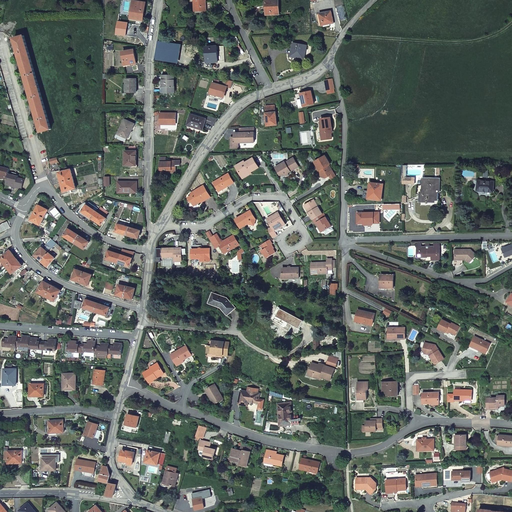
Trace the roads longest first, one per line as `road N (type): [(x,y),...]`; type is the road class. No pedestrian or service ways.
road 1 (residential): [(124,385),(263,439),(322,450),(380,446),(418,423)]
road 2 (residential): [(158,0),(149,60),(148,213),(155,233)]
road 3 (unknown): [(140,326),(236,333),(285,361),(324,360)]
road 4 (residential): [(24,208),(15,237),(38,267),(143,310)]
road 5 (residential): [(327,61),(343,109),(343,239)]
road 6 (residential): [(511,267),(467,282),(343,239)]
road 7 (unclassified): [(159,225),(228,117),(269,90)]
road 8 (residential): [(343,239),(511,235)]
road 9 (residential): [(299,225),(282,197),(250,198),(204,227),(159,225)]
road 10 (residential): [(3,38),(45,185)]
road 11 (residential): [(137,337),(0,326)]
road 12 (residential): [(150,250),(92,231),(45,185)]
